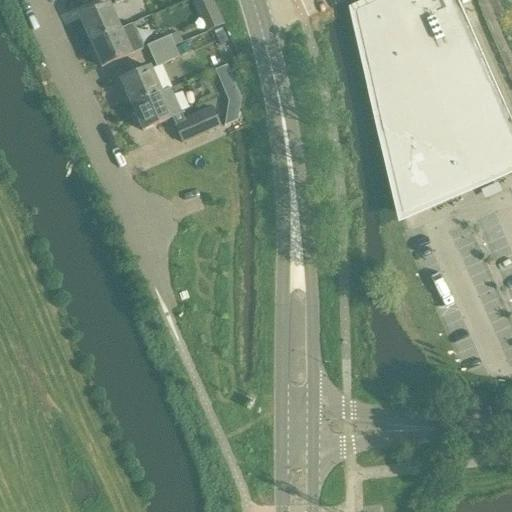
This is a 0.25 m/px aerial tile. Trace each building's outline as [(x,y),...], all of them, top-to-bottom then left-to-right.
[(381,0),(354,12),(363,50),(396,196),(401,217),(471,186),(472,188),(511,169),(511,126),(470,31),(457,1),(455,0),(381,0)] [(97,41),(121,31),(110,6),(79,19),(90,44),(97,41)] [(102,70),(143,51),(132,26),(121,31),(97,41),(90,44),(102,70)] [(152,58),(175,48),(170,37),(147,47),(152,58)] [(175,48),(152,58),(157,68),(179,59),(175,48)] [(162,94),(150,68),(121,82),(132,107),(145,102),(162,94)] [(185,121),(171,90),(162,94),(145,102),(132,107),(143,133),(172,120),(175,125),(185,121)] [(185,121),(175,125),(183,144),(220,128),(212,109),(185,121)]
